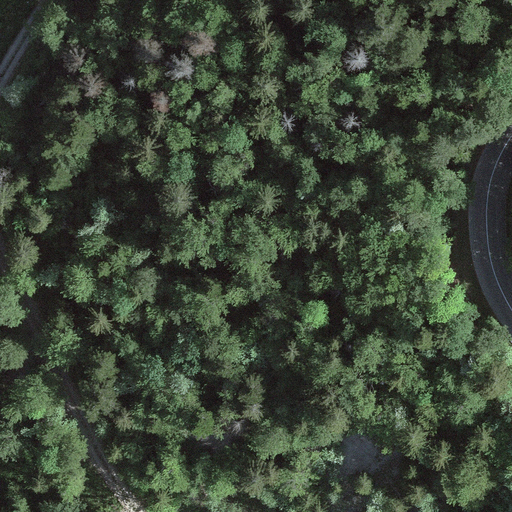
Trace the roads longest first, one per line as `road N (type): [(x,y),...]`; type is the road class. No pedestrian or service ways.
road 1 (track): [(0,249),(97,452),(136,511)]
road 2 (secondary): [(511,138),(494,174),(489,211),(491,250),(511,307)]
